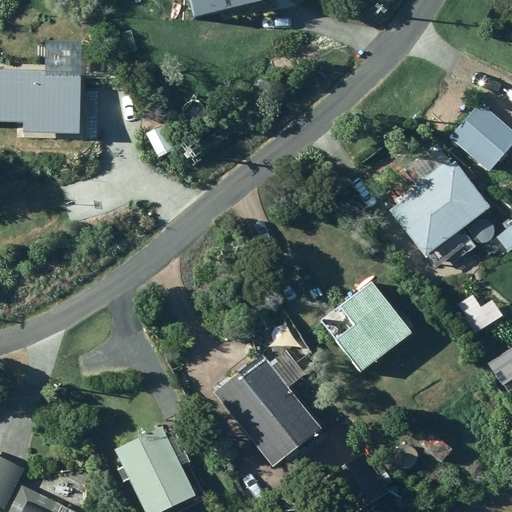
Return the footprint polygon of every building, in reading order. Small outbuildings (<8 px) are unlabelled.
[(192,28),(259,12),(256,0),(179,0),(182,10),(187,9),(192,28)] [(82,78),(0,74),(0,131),(21,132),(21,144),(79,146),(82,78)] [(373,124),(351,142),(358,150),(380,132),(373,124)] [(422,257),(488,207),(453,161),(449,164),(446,160),(414,185),(416,189),(387,211),(422,257)] [(511,222),(494,238),(507,253),(511,248),(511,222)] [(358,372),(408,333),(367,282),(337,306),(352,325),(332,341),(358,372)] [(261,312),(252,318),(262,332),(271,326),(261,312)] [(270,467),(317,430),(285,388),(303,374),(285,351),(267,364),(259,355),(212,392),(270,467)] [(158,511),(193,495),(161,428),(112,451),(141,511),(158,511)] [(431,433),(420,445),(432,457),(444,445),(431,433)] [(362,454),(320,481),(340,511),(354,511),(386,491),(384,488),(392,483),(383,470),(375,475),(362,454)] [(0,507),(2,509),(22,469),(0,457),(0,507)] [(73,511),(21,486),(7,511),(73,511)]
